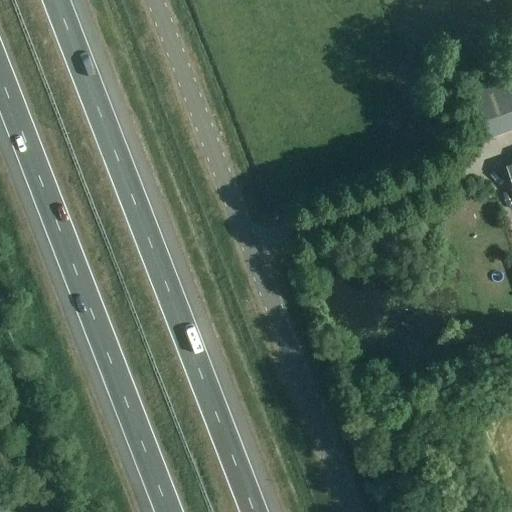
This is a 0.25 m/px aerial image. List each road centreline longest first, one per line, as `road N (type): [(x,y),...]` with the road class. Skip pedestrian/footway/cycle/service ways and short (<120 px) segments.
road 1 (motorway): [(254,511),(56,0)]
road 2 (unclassified): [(353,511),(156,0)]
road 3 (motorway): [(0,74),(169,511)]
